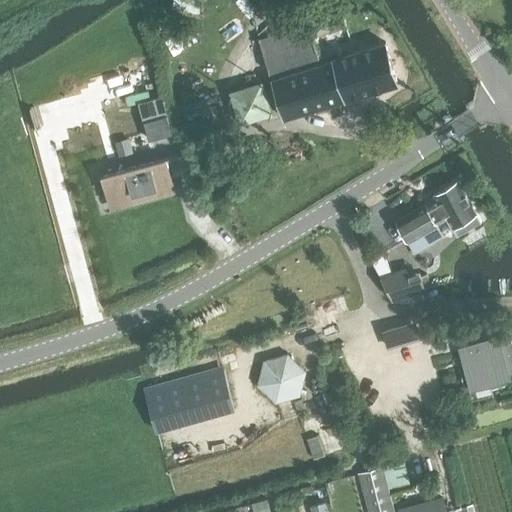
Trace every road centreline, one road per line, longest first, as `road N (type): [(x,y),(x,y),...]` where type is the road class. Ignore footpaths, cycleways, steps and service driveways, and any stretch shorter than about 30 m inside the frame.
road 1 (tertiary): [(0,361),(96,334),(216,277),(331,208)]
road 2 (unclassified): [(511,303),(385,308),(372,299),(331,208)]
road 3 (tertiary): [(331,208),(510,89)]
road 4 (unknown): [(229,268),(217,197),(186,137)]
